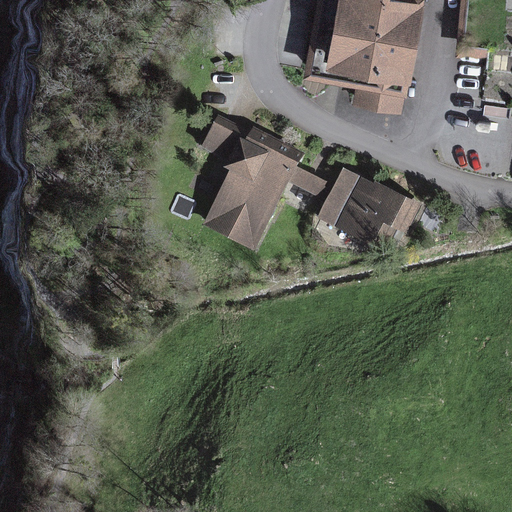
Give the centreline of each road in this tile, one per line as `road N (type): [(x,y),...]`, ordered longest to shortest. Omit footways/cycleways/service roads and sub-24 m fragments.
road 1 (trunk): [(385,0),(80,511)]
road 2 (residential): [(267,0),(268,68),(299,111),(423,174),(511,193)]
